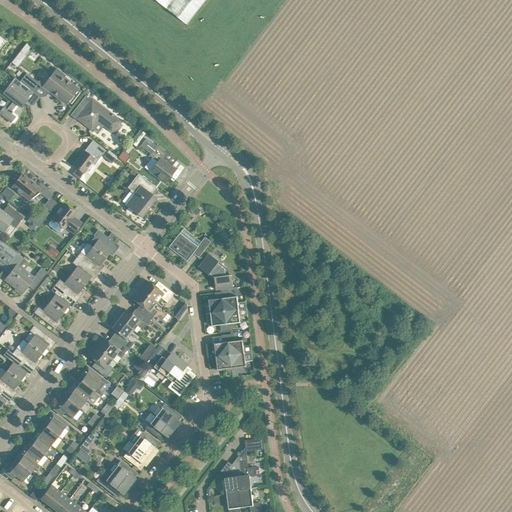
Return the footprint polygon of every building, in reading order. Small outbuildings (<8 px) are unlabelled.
[(205,0),(155,0),(187,25),(193,17),(205,0)] [(19,52),(12,62),(17,66),(25,56),(24,56),(31,46),(27,42),(19,52)] [(78,89),(63,78),(64,76),(56,69),(41,88),(47,93),(51,93),(66,105),(68,102),(71,104),(81,92),(78,89)] [(36,85),(36,82),(26,74),(20,82),(22,84),(31,91),(36,85)] [(21,109),(27,101),(24,98),(28,93),(20,87),(22,84),(20,82),(14,78),(2,94),(10,101),(5,107),(4,106),(0,110),(0,114),(11,123),(14,123),(17,118),(17,116),(12,113),(18,106),(21,109)] [(120,121),(91,99),(90,100),(85,96),(76,108),(81,113),(78,116),(82,119),(80,122),(91,130),(97,122),(111,132),(120,121)] [(140,130),(131,142),(136,147),(145,134),(140,130)] [(175,170),(163,160),(168,154),(156,145),(156,146),(146,139),(140,146),(150,154),(148,155),(152,158),(145,168),(164,184),(175,170)] [(94,165),(105,151),(92,141),(84,151),(83,150),(79,156),(79,157),(72,166),(83,174),(91,163),(94,165)] [(107,152),(103,157),(112,163),(115,159),(107,152)] [(14,184),(11,187),(19,193),(28,200),(33,194),(36,196),(39,193),(48,200),(42,207),(43,208),(37,216),(33,221),(39,226),(49,213),(50,211),(57,203),(50,198),(53,195),(40,185),(38,187),(21,174),(14,184)] [(156,199),(148,193),(153,186),(138,174),(136,176),(127,188),(134,194),(126,205),(121,202),(141,218),(156,199)] [(4,188),(0,192),(0,193),(9,200),(13,194),(4,188)] [(73,234),(81,223),(75,219),(75,220),(72,218),(76,213),(64,204),(51,220),(48,224),(49,225),(58,233),(60,233),(63,229),(65,227),(73,234)] [(196,206),(193,211),(198,215),(201,210),(196,206)] [(15,228),(23,218),(10,207),(5,214),(0,209),(0,230),(3,232),(9,224),(15,228)] [(32,221),(28,226),(35,231),(39,226),(32,221)] [(107,237),(98,230),(93,236),(98,239),(91,247),(105,258),(110,253),(112,255),(119,246),(112,241),(107,237)] [(111,233),(107,237),(112,241),(116,236),(111,233)] [(199,258),(211,242),(205,237),(198,247),(180,233),(169,247),(187,261),(193,254),(199,258)] [(0,249),(0,255),(3,258),(2,260),(0,262),(0,267),(4,271),(17,254),(6,245),(1,250),(0,249)] [(101,264),(105,258),(91,247),(85,256),(80,252),(76,258),(98,274),(104,266),(101,264)] [(54,249),(50,254),(56,258),(60,253),(54,249)] [(24,259),(17,254),(4,271),(9,275),(4,280),(15,289),(15,290),(21,295),(34,278),(19,266),(24,259)] [(226,276),(225,269),(218,264),(219,262),(209,254),(199,268),(209,275),(210,274),(215,277),(216,290),(233,288),(231,275),(226,276)] [(98,274),(76,258),(72,263),(77,267),(70,275),(84,286),(88,280),(91,283),(98,274)] [(56,264),(52,269),(57,273),(61,268),(56,264)] [(41,281),(47,273),(41,268),(35,276),(41,281)] [(80,291),(84,286),(70,275),(64,283),(59,280),(55,285),(76,302),(83,293),(80,291)] [(46,278),(43,282),(49,287),(52,283),(46,278)] [(174,294),(160,283),(156,288),(148,281),(140,291),(156,303),(160,298),(166,303),(174,294)] [(76,302),(55,285),(50,291),(55,294),(49,303),(63,313),(67,308),(70,310),(76,302)] [(247,309),(246,301),(245,301),(245,302),(238,303),(237,298),(238,298),(237,296),(229,298),(228,290),(222,291),(222,292),(223,296),(225,312),(247,309)] [(152,308),(156,303),(140,291),(133,300),(142,307),(138,312),(150,321),(157,312),(152,308)] [(225,312),(223,296),(222,292),(216,292),(217,299),(209,300),(209,303),(205,304),(206,314),(225,312)] [(59,319),(63,313),(49,303),(43,311),(38,307),(33,313),(55,329),(61,321),(59,319)] [(150,321),(138,312),(137,311),(133,316),(124,309),(120,313),(122,315),(118,319),(133,331),(137,326),(142,330),(145,326),(147,327),(151,322),(150,321)] [(240,322),(240,317),(247,316),(247,317),(248,317),(247,309),(225,312),(227,332),(231,332),(230,324),(241,323),(241,322),(240,322)] [(227,332),(225,312),(206,314),(208,324),(211,323),(212,327),(223,325),(224,332),(227,332)] [(126,340),(133,331),(118,319),(115,324),(113,323),(109,328),(118,335),(115,339),(116,340),(128,349),(129,350),(132,345),(126,340)] [(55,342),(34,326),(29,331),(34,335),(27,343),(41,354),(46,349),(48,351),(55,342)] [(243,346),(243,341),(243,340),(232,341),(231,334),(228,335),(230,355),(252,352),(251,345),(243,346)] [(230,355),(228,335),(224,335),(225,342),(214,344),(214,347),(211,347),(212,357),(216,357),(230,355)] [(128,349),(116,340),(112,345),(101,336),(93,345),(112,360),(116,355),(120,358),(128,349)] [(37,359),(41,354),(27,343),(21,352),(16,348),(12,353),(34,370),(40,362),(37,359)] [(108,365),(112,360),(93,345),(86,355),(98,364),(94,369),(105,378),(112,369),(108,365)] [(154,363),(164,349),(159,345),(156,349),(149,358),(148,359),(154,363)] [(165,377),(178,360),(180,358),(176,356),(173,355),(170,355),(165,351),(153,367),(165,377)] [(246,366),(245,361),(253,361),(252,352),(230,355),(232,371),(233,375),(236,375),(235,368),(246,367),(246,366)] [(34,370),(12,353),(8,359),(12,363),(6,371),(20,382),(24,376),(27,378),(34,370)] [(145,355),(141,360),(145,363),(148,359),(149,358),(145,355)] [(232,371),(230,355),(216,357),(217,370),(228,369),(229,371),(232,371)] [(139,358),(133,367),(139,371),(145,363),(141,360),(139,358)] [(179,396),(191,380),(186,375),(190,370),(185,366),(183,362),(180,359),(180,358),(178,360),(165,377),(172,382),(168,387),(179,396)] [(99,396),(109,384),(87,366),(79,376),(81,378),(79,380),(93,391),(99,396)] [(16,387),(20,382),(6,371),(5,372),(1,368),(0,368),(0,388),(12,398),(19,389),(16,387)] [(135,378),(127,388),(133,392),(137,387),(140,390),(144,385),(135,378)] [(99,396),(93,391),(79,380),(77,383),(75,382),(70,388),(86,400),(90,395),(96,400),(99,396)] [(116,399),(122,390),(112,383),(106,391),(116,399)] [(12,398),(0,388),(0,407),(3,404),(6,406),(12,398)] [(86,400),(70,388),(65,394),(67,396),(65,398),(79,409),(86,400)] [(120,405),(128,395),(124,392),(116,402),(120,405)] [(79,409),(65,398),(63,401),(61,400),(53,410),(62,416),(64,413),(72,419),(79,409)] [(107,403),(101,412),(105,415),(108,411),(112,406),(107,403)] [(181,417),(171,408),(165,404),(155,416),(173,430),(175,426),(177,422),(181,417)] [(105,422),(115,409),(112,406),(108,411),(105,415),(102,420),(105,422)] [(57,437),(67,424),(52,412),(44,422),(45,423),(43,426),(57,437)] [(170,433),(172,431),(173,430),(155,416),(155,417),(150,413),(145,419),(150,423),(146,428),(162,441),(166,436),(170,433)] [(96,422),(99,418),(94,414),(91,418),(96,422)] [(92,427),(96,422),(91,418),(87,423),(92,427)] [(57,437),(43,426),(41,428),(40,427),(35,434),(51,446),(57,437)] [(155,450),(159,445),(143,432),(138,429),(128,441),(151,458),(153,455),(155,451),(155,450)] [(94,431),(91,435),(98,440),(100,436),(94,431)] [(51,446),(35,434),(30,440),(31,441),(29,444),(44,455),(51,446)] [(265,449),(263,438),(247,440),(248,451),(265,449)] [(74,450),(78,445),(73,441),(70,446),(74,450)] [(150,460),(151,458),(128,441),(123,448),(127,452),(124,457),(140,469),(144,464),(147,463),(150,460)] [(84,442),(79,449),(80,449),(84,453),(88,456),(91,451),(89,446),(84,442)] [(44,455),(29,444),(27,446),(26,445),(21,452),(37,464),(44,455)] [(71,455),(74,450),(70,446),(66,451),(71,455)] [(256,467),(248,468),(246,450),(247,460),(240,461),(239,458),(241,477),(237,477),(239,490),(251,489),(250,477),(257,476),(256,467)] [(37,464),(21,452),(16,458),(17,459),(15,462),(30,473),(37,464)] [(56,464),(60,468),(67,459),(63,455),(56,464)] [(241,477),(239,458),(239,465),(237,465),(235,467),(232,468),(232,465),(228,462),(221,471),(225,474),(225,479),(226,492),(239,490),(237,477),(241,477)] [(133,478),(137,473),(120,461),(117,465),(115,463),(114,463),(112,463),(111,463),(106,469),(111,473),(129,487),(131,483),(133,479),(133,478)] [(30,473),(15,462),(14,464),(12,463),(4,473),(12,480),(15,476),(22,482),(30,473)] [(53,477),(60,468),(56,464),(49,473),(53,477)] [(129,487),(111,473),(105,480),(100,476),(96,481),(118,498),(122,493),(125,490),(128,488),(129,487)] [(46,486),(50,481),(46,478),(42,482),(46,486)] [(35,500),(46,486),(42,482),(38,487),(37,486),(29,496),(35,500)] [(49,506),(60,492),(51,485),(40,499),(49,506)] [(260,511),(259,503),(253,503),(251,489),(239,490),(241,508),(250,507),(250,511),(260,511)] [(241,508),(239,490),(226,492),(229,509),(229,511),(240,511),(240,508),(241,508)] [(56,511),(59,511),(69,499),(60,492),(49,506),(56,511)] [(118,505),(109,498),(106,501),(116,508),(118,505)] [(73,511),(78,506),(69,499),(59,511),(73,511)]
